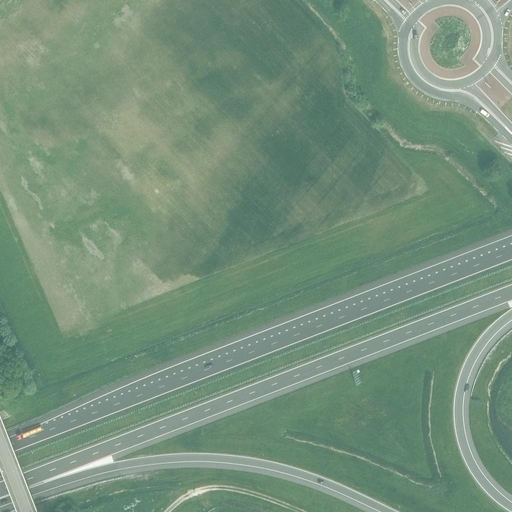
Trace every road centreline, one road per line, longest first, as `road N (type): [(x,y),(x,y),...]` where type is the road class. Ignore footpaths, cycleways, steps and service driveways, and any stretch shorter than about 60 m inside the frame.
road 1 (motorway): [(511,252),(0,449)]
road 2 (motorway): [(0,489),(511,292)]
road 3 (motorway): [(0,497),(144,461),(245,461),(299,474),(385,511)]
road 4 (motorway): [(511,509),(474,473),(457,421),(474,352),(511,314)]
road 5 (trunk): [(404,29),(401,56),(414,82),(431,94),(465,98),(511,138)]
